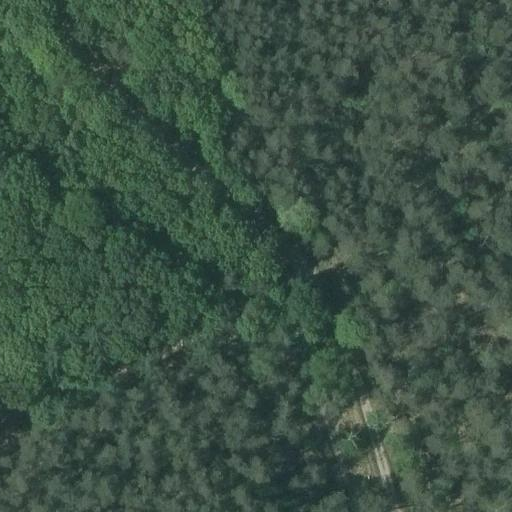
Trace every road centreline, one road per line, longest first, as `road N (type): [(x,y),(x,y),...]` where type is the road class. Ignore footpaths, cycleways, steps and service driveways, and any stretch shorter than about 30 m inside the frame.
road 1 (track): [(53,0),(70,43),(96,77),(299,263)]
road 2 (track): [(299,263),(329,306),(397,511)]
